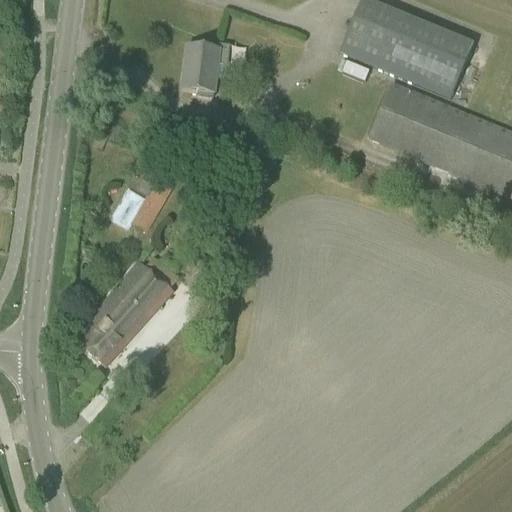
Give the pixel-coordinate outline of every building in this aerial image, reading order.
[(338,56),(450,103),(473,47),(361,1),(338,56)] [(0,63),(9,57),(0,42),(0,63)] [(186,48),(180,93),(197,95),(196,99),(201,100),(207,101),(212,101),(213,97),(214,97),(216,82),(225,83),(229,48),(216,47),(216,51),(186,48)] [(346,65),(341,76),(363,85),(367,74),(346,65)] [(367,143),(511,203),(511,135),(391,85),(367,143)] [(145,200),(137,214),(152,223),(160,209),(145,200)] [(194,252),(185,274),(192,280),(202,257),(194,252)] [(71,342),(104,371),(117,356),(172,295),(139,265),(71,342)]
